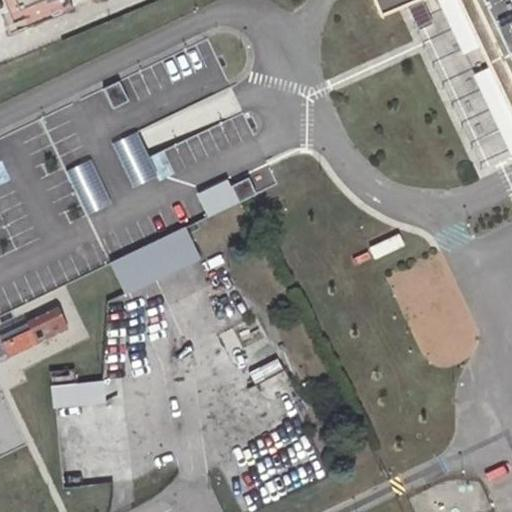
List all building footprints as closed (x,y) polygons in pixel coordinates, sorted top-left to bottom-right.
[(2,0),(17,31),(70,9),(65,0),(2,0)] [(511,0),(374,0),(381,16),(419,0),(456,0),(511,117),(511,0)] [(135,130),(111,141),(131,188),(159,178),(135,130)] [(91,158),(65,169),(86,216),(114,204),(91,158)] [(202,188),(213,211),(262,188),(255,172),(237,181),(233,173),(202,188)] [(109,264),(124,296),(199,259),(184,228),(109,264)] [(65,307),(0,330),(0,336),(6,354),(73,330),(65,307)] [(55,380),(57,402),(111,398),(109,375),(55,380)]
